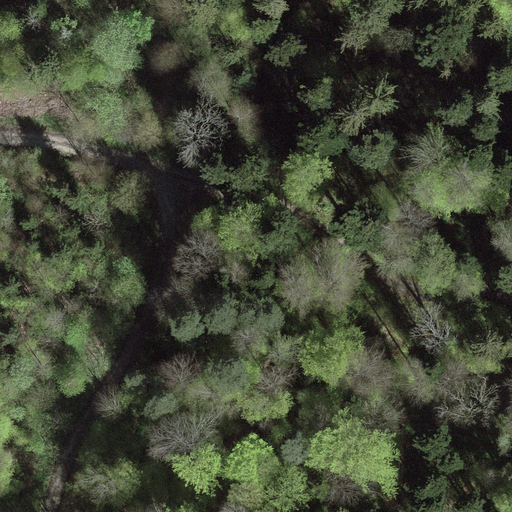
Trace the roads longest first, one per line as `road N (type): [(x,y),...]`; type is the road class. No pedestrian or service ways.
road 1 (track): [(0,138),(70,147),(247,192),(306,218),(405,290),(511,301)]
road 2 (track): [(169,175),(162,265),(148,316),(79,428),(48,511)]
